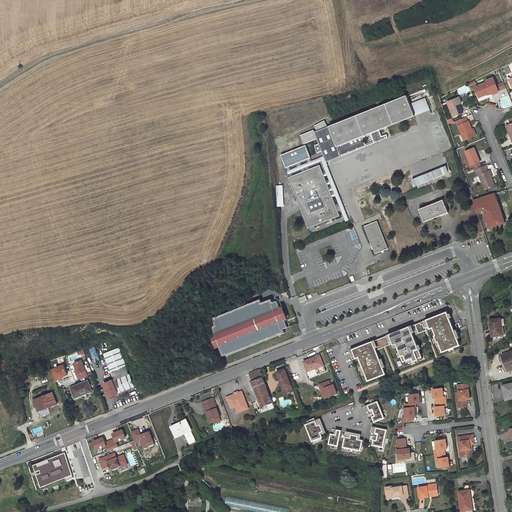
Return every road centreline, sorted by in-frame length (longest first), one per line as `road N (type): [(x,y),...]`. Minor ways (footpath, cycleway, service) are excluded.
road 1 (secondary): [(80,432),(470,277)]
road 2 (track): [(243,0),(52,58),(0,86)]
road 3 (tertiary): [(501,511),(470,277)]
road 4 (unknown): [(180,462),(223,463),(367,496)]
